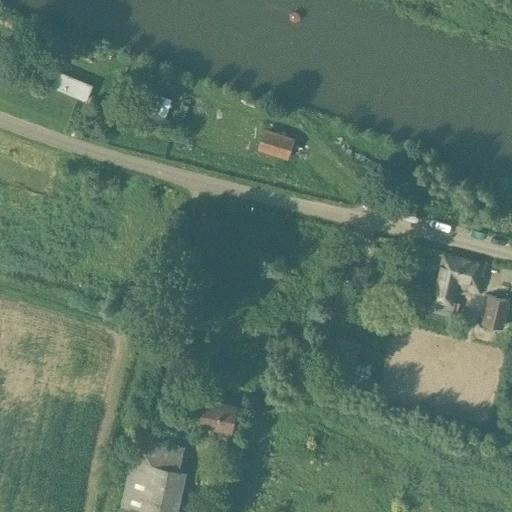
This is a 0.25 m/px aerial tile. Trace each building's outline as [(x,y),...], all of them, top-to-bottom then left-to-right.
[(52,87),(85,101),(92,85),(58,71),(52,87)] [(295,137),(265,128),(257,149),(287,160),(295,137)] [(477,278),(481,263),(444,253),(437,279),(433,296),(449,300),(453,284),(479,291),(482,280),(477,278)] [(503,327),(510,300),(488,293),(480,322),(503,327)] [(455,301),(434,297),(430,311),(452,316),(455,301)] [(236,404),(204,397),(199,423),(221,427),(218,444),(233,447),(237,428),(231,427),(236,404)] [(133,436),(118,511),(170,511),(184,445),(153,439),(153,440),(133,436)]
